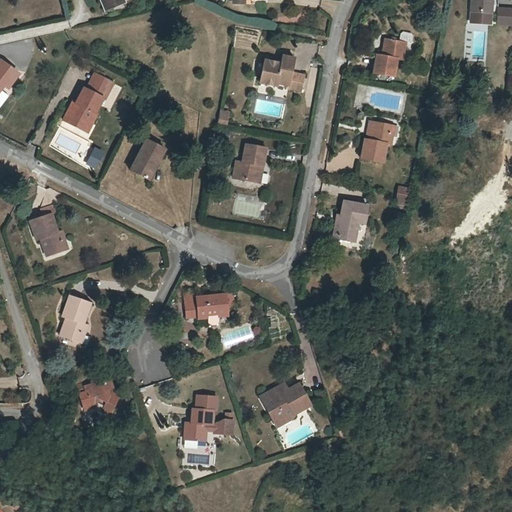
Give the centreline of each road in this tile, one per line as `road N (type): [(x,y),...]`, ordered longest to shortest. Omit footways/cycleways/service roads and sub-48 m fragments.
road 1 (residential): [(349,0),(288,261),(263,274),(242,273),(189,246)]
road 2 (residential): [(189,246),(0,149)]
road 3 (residential): [(0,269),(35,374),(34,413)]
road 4 (residential): [(189,246),(141,342),(148,364)]
